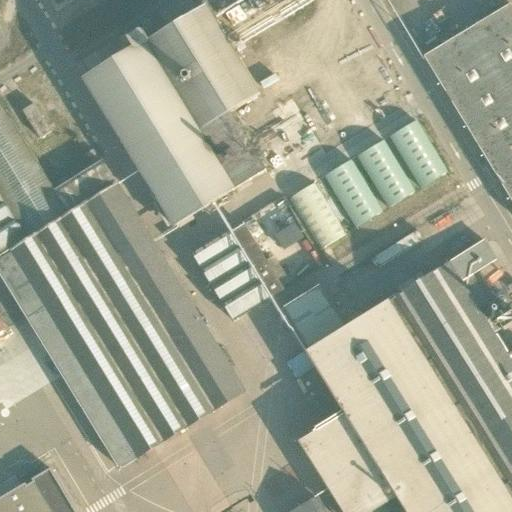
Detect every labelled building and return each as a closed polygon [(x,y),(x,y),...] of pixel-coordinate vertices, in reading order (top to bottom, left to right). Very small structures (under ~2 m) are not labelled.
[(145,29),(153,41),(147,45),(142,37),(132,43),(129,39),(79,70),(176,228),(266,173),(231,116),(261,97),(206,9),(198,14),(190,1),(145,29)] [(511,7),(426,60),(511,201),(511,7)] [(245,395),(104,165),(56,194),(0,102),(0,273),(121,470),(245,395)] [(33,104),(22,111),(40,140),(51,133),(33,104)] [(414,123),(389,138),(420,190),(445,175),(447,174),(416,121),(414,123)] [(383,141),(356,157),(387,210),(415,193),(383,141)] [(351,161),(324,177),(355,229),(383,213),(351,161)] [(318,249),(345,235),(315,181),(288,196),(318,249)] [(273,233),(283,250),(305,237),(295,220),(273,233)] [(282,287),(290,283),(274,256),(266,261),(246,229),(232,237),(229,233),(193,255),(235,323),(285,292),(282,287)] [(321,289),(286,310),(312,353),(310,355),(318,369),(298,382),(306,395),(327,428),(301,444),(343,511),(375,511),(385,506),(388,511),(511,511),(511,363),(480,312),(479,310),(480,309),(490,303),(480,287),(473,275),(480,270),(497,260),(487,243),(480,247),(389,304),(390,305),(347,331),(321,289)] [(0,511),(75,511),(50,468),(31,479),(33,483),(27,486),(25,483),(0,497),(0,511)] [(324,511),(317,500),(295,511),(324,511)]
